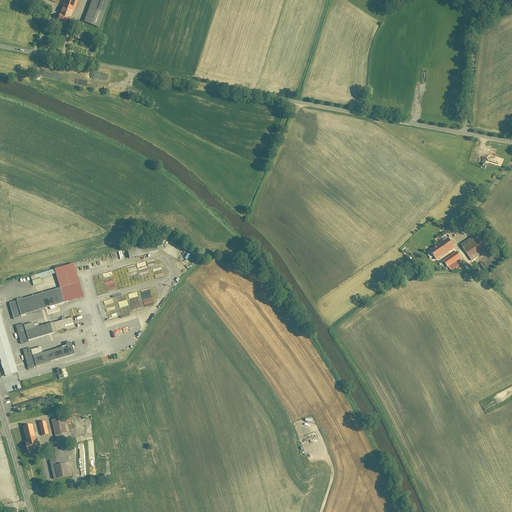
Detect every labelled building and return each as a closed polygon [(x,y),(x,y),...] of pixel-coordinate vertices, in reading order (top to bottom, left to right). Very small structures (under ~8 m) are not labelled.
[(78,0),(65,0),(63,6),(75,11),(78,0)] [(92,0),(86,21),(100,26),(108,0),(92,0)] [(75,11),(63,6),(58,20),(70,24),(75,11)] [(481,232),(462,245),(473,261),(486,252),(483,248),(490,244),(481,232)] [(449,238),(431,250),(435,257),(437,260),(456,247),(449,238)] [(157,241),(128,248),(130,258),(159,251),(157,241)] [(461,258),(457,251),(444,260),(449,266),(461,258)] [(59,289),(78,284),(73,265),(53,270),(59,289)] [(59,289),(63,304),(82,298),(78,284),(59,289)] [(15,302),(20,316),(63,304),(59,289),(15,302)] [(8,304),(13,320),(20,318),(20,316),(15,302),(8,304)] [(0,363),(4,378),(17,374),(0,316),(0,363)] [(73,317),(49,325),(51,333),(66,329),(67,331),(77,328),(73,317)] [(15,327),(20,345),(28,342),(28,341),(25,332),(23,324),(15,327)] [(25,332),(28,341),(52,334),(51,333),(49,325),(25,332)] [(66,347),(69,357),(74,356),(70,343),(65,344),(66,347)] [(32,356),(35,368),(50,364),(50,362),(69,357),(66,347),(32,356)] [(23,351),(28,370),(35,368),(32,356),(30,349),(23,351)] [(100,358),(8,385),(10,393),(103,366),(100,358)] [(64,418),(52,420),(57,441),(69,438),(64,418)] [(47,421),(39,423),(42,436),(50,435),(47,421)] [(33,424),(24,426),(27,441),(26,441),(29,453),(41,450),(39,439),(37,439),(33,424)] [(70,467),(65,446),(48,450),(55,480),(72,476),(71,471),(69,471),(68,467),(70,467)]
